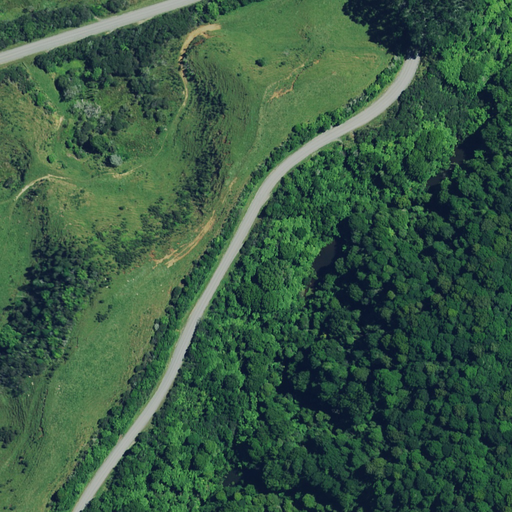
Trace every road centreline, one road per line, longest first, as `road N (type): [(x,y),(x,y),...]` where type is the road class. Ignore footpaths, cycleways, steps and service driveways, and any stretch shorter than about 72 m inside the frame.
road 1 (unclassified): [(422,0),(427,31),(382,88),(267,164),(170,374),(72,511)]
road 2 (unclassified): [(0,56),(165,0)]
